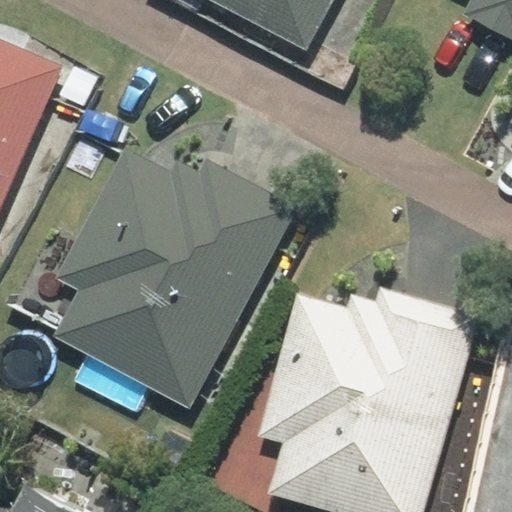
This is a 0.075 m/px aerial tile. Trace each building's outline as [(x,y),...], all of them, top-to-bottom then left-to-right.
[(341,0),(217,0),(313,52),(341,0)] [(511,0),(486,0),(477,18),(511,36),(511,0)] [(0,245),(79,66),(0,31),(0,245)] [(141,132),(69,280),(90,290),(68,336),(207,404),(301,211),(141,132)] [(441,511),(490,322),(317,278),(277,436),(299,441),(285,496),(348,511),(441,511)] [(108,511),(49,482),(34,511),(26,511),(13,505),(10,511),(108,511)]
